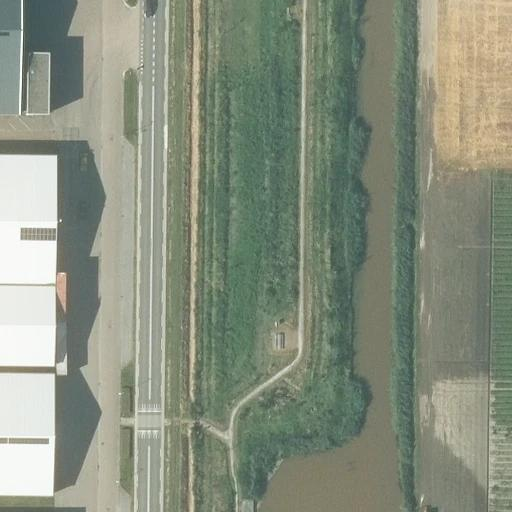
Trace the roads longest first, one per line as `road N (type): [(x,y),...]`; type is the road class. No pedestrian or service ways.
road 1 (unclassified): [(111,39),(106,511)]
road 2 (secondary): [(147,511),(152,39)]
